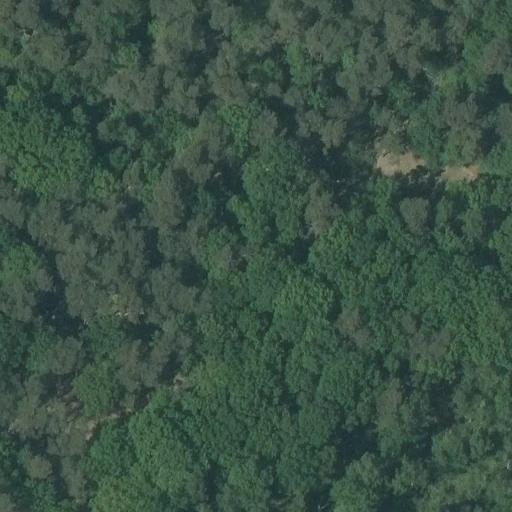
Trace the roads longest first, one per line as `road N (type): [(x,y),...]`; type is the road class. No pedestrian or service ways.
road 1 (track): [(386,189),(213,162),(0,83)]
road 2 (track): [(370,208),(137,511)]
road 3 (track): [(511,196),(386,189)]
